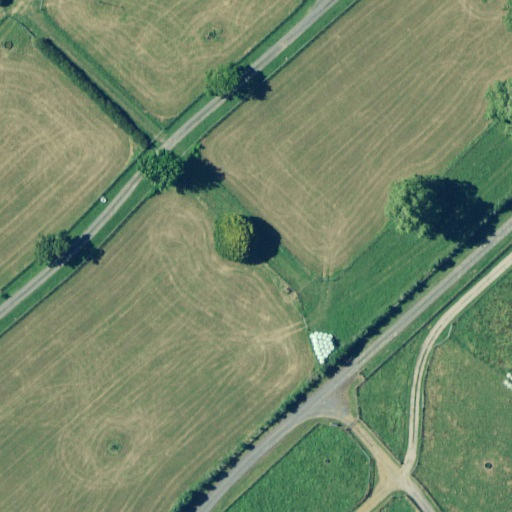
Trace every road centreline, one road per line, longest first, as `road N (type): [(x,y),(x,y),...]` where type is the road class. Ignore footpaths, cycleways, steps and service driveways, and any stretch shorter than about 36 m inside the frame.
road 1 (track): [(190,511),(511,214)]
road 2 (track): [(0,290),(325,0)]
